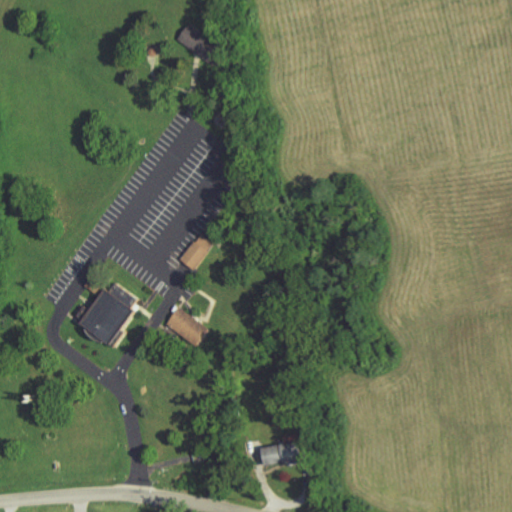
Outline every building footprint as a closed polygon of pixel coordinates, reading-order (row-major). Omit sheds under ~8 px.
[(180,39),(216,66),(227,51),(191,24),(180,39)] [(197,271),(217,245),(204,234),(183,260),(197,271)] [(142,300),(115,282),(85,326),(115,346),(139,310),(136,308),(142,300)] [(213,327),(181,308),(170,327),(202,346),(213,327)] [(304,462),(301,442),(264,448),(268,468),(304,462)]
